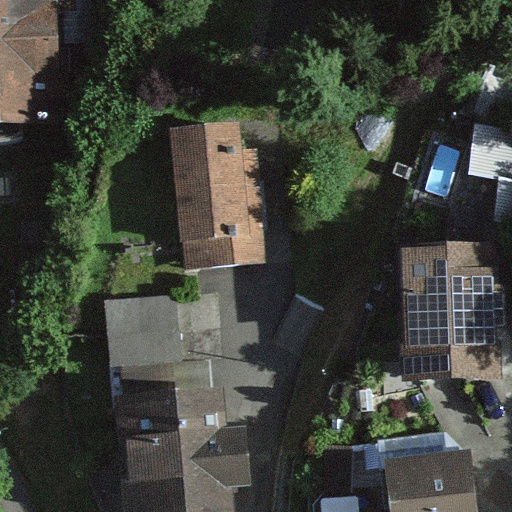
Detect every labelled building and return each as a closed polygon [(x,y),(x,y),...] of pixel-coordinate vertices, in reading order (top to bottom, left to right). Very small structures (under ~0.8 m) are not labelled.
[(55,0),(0,0),(0,132),(61,130),(55,0)] [(256,137),(182,144),(195,276),(269,268),(256,137)] [(498,253),(396,257),(402,391),(503,387),(501,337),(506,336),(505,294),(495,295),(495,278),(499,278),(498,253)] [(177,299),(106,305),(112,373),(184,366),(177,299)] [(224,395),(115,406),(124,511),(234,511),(233,497),(252,495),(246,434),(227,436),(224,395)] [(473,511),(466,450),(387,459),(393,511),(473,511)]
